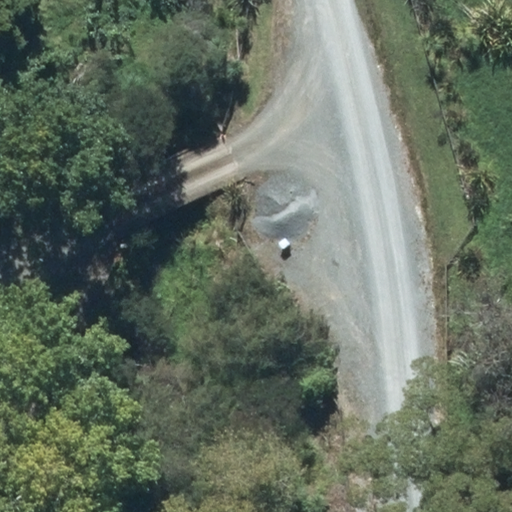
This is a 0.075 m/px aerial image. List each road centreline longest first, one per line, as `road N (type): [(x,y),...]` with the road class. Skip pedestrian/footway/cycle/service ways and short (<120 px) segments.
road 1 (track): [(346,0),(400,246),(419,511)]
road 2 (track): [(0,328),(78,238),(223,161),(370,108)]
